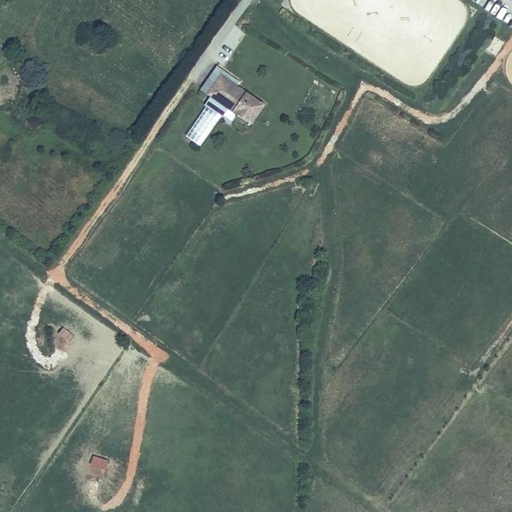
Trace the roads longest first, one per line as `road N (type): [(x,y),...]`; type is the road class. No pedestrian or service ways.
road 1 (track): [(256,0),(360,79),(320,161),(334,256),(314,323),(308,511)]
road 2 (track): [(393,511),(51,260)]
road 3 (track): [(242,0),(40,274)]
road 4 (track): [(385,505),(511,337)]
